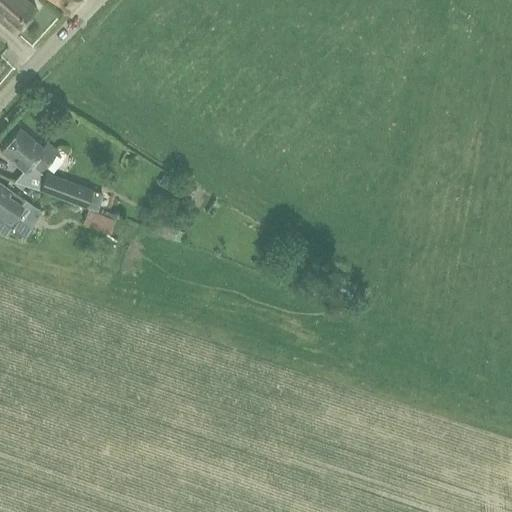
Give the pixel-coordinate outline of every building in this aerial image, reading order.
[(0,0),(0,17),(16,31),(37,8),(28,0),(0,0)] [(0,150),(24,170),(29,164),(39,172),(57,150),(47,142),(43,147),(19,127),(0,149),(0,150)] [(46,173),(39,189),(96,209),(103,192),(46,173)] [(9,222),(24,200),(0,183),(0,230),(4,234),(13,225),(9,222)] [(99,213),(94,226),(108,232),(113,219),(99,213)] [(173,238),(180,240),(183,232),(177,229),(173,238)]
